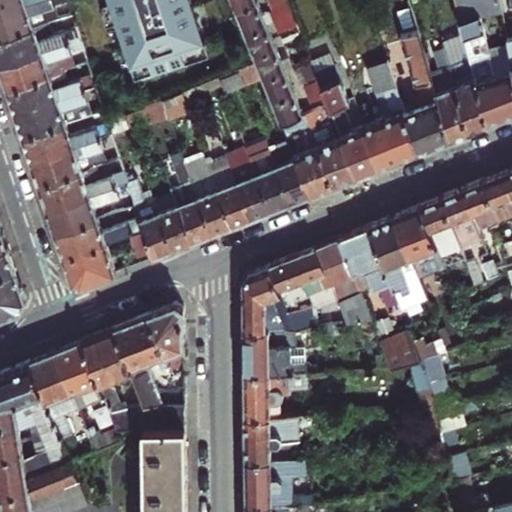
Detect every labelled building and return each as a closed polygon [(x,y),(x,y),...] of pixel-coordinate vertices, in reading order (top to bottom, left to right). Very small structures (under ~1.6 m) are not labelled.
[(53,5),(51,0),(30,0),(0,10),(0,36),(32,26),(28,13),(53,5)] [(0,0),(0,10),(30,0),(0,0)] [(105,0),(132,83),(206,58),(186,0),(105,0)] [(266,14),(260,0),(255,0),(238,7),(247,29),(269,21),(266,14)] [(501,0),(457,0),(463,22),(478,16),(504,11),(501,0)] [(470,55),(474,74),(486,123),(503,116),(511,113),(504,72),(492,76),(485,46),(478,16),(463,22),(465,32),(470,55)] [(275,37),(269,21),(247,29),(256,51),(277,43),(275,37)] [(36,38),(32,26),(0,36),(0,63),(65,41),(61,30),(36,38)] [(426,101),(404,109),(418,150),(431,145),(451,137),(437,88),(421,26),(403,31),(420,98),(426,101)] [(470,55),(465,32),(446,39),(451,63),(470,55)] [(511,68),(511,58),(508,37),(485,46),(492,76),(504,72),(511,68)] [(7,87),(48,73),(44,60),(69,52),(65,41),(0,63),(0,66),(4,80),(7,87)] [(284,59),(277,43),(256,51),(259,60),(264,74),(286,65),(284,59)] [(393,111),(364,123),(380,166),(397,159),(412,153),(418,150),(404,109),(388,59),(369,65),(378,91),(385,88),(393,111)] [(259,60),(240,68),(245,82),(265,74),(264,74),(259,60)] [(292,81),(286,65),(264,74),(265,74),(273,97),(295,88),(292,81)] [(240,68),(221,76),(226,90),(245,82),(240,68)] [(15,111),(81,89),(77,77),(52,86),(48,73),(7,87),(13,105),(15,111)] [(480,126),(486,123),(474,74),(456,81),(469,130),(480,126)] [(322,84),(341,133),(358,174),(372,169),(380,166),(364,123),(350,129),(351,121),(343,104),(351,100),(341,75),(322,84)] [(469,130),(456,81),(437,88),(451,137),(461,133),(469,130)] [(300,101),(295,88),(273,97),(283,120),(304,112),(300,101)] [(23,135),(64,121),(60,108),(85,99),(81,89),(15,111),(21,131),(23,135)] [(183,91),(164,99),(169,114),(189,106),(183,91)] [(326,108),(322,104),(305,111),(311,127),(330,119),(326,108)] [(111,134),(130,126),(126,115),(107,122),(111,132),(111,134)] [(358,174),(341,133),(339,134),(337,135),(330,119),(311,127),(334,184),(344,180),(355,175),(358,174)] [(68,133),(64,121),(23,135),(28,152),(31,159),(97,137),(93,125),(68,133)] [(334,184),(311,127),(289,135),(292,144),(311,193),(324,188),(334,184)] [(39,183),(80,169),(76,155),(100,147),(97,137),(31,159),(36,176),(39,183)] [(292,201),(272,151),(267,137),(247,145),(252,159),(272,209),(285,203),(292,201)] [(292,144),(272,151),(292,201),(306,195),(311,193),(292,144)] [(184,155),(194,183),(214,232),(226,227),(233,224),(214,175),(204,148),(184,155)] [(266,211),(272,209),(252,159),(233,167),(253,216),(266,211)] [(214,175),(233,224),(247,219),(253,216),(233,167),(214,175)] [(46,207),(113,184),(109,173),(84,181),(80,169),(39,183),(44,199),(46,207)] [(496,173),(483,178),(498,218),(511,212),(511,190),(504,170),(496,173)] [(126,179),(142,227),(152,257),(166,251),(175,248),(155,198),(147,202),(138,177),(135,178),(133,174),(125,176),(126,179)] [(462,186),(478,226),(498,218),(483,178),(475,181),(462,186)] [(175,190),(194,240),(205,236),(214,232),(194,183),(175,190)] [(54,231),(96,216),(92,203),(116,195),(113,184),(46,207),(52,224),(54,231)] [(457,234),(478,226),(462,186),(455,189),(441,194),(457,234)] [(186,243),(194,240),(175,190),(155,198),(175,248),(186,243)] [(421,202),(436,242),(457,234),(441,194),(434,197),(421,202)] [(410,206),(394,213),(419,276),(445,265),(436,242),(421,202),(410,206)] [(388,215),(369,223),(402,307),(427,297),(419,276),(394,213),(388,215)] [(100,229),(96,216),(54,231),(59,246),(62,254),(129,231),(125,221),(100,229)] [(0,218),(0,247),(9,245),(6,236),(0,218)] [(402,307),(369,223),(362,226),(340,234),(352,266),(354,271),(368,266),(375,284),(380,282),(395,320),(406,316),(402,307)] [(142,227),(129,231),(62,254),(71,281),(79,285),(80,287),(82,286),(82,285),(116,271),(109,252),(120,248),(128,245),(136,263),(152,257),(142,227)] [(352,266),(340,234),(308,247),(292,253),(308,293),(312,304),(317,317),(334,310),(322,277),(352,266)] [(14,259),(9,245),(0,247),(0,275),(17,270),(14,259)] [(282,257),(269,262),(279,286),(288,283),(294,298),(308,293),(292,253),(282,257)] [(479,262),(475,254),(467,257),(470,266),(479,262)] [(490,277),(501,273),(495,257),(484,261),(490,277)] [(279,286),(269,262),(261,266),(248,271),(244,279),(244,300),(245,328),(266,327),(266,297),(273,297),(276,305),(285,302),(279,286)] [(484,277),(479,262),(470,266),(476,280),(484,277)] [(0,316),(19,309),(27,298),(17,270),(0,275),(0,316)] [(168,303),(150,311),(165,350),(185,343),(184,305),(176,300),(168,303)] [(344,307),(351,326),(375,325),(366,301),(344,307)] [(125,321),(114,325),(133,371),(147,402),(186,401),(186,391),(187,391),(187,387),(186,387),(175,387),(171,388),(171,395),(161,396),(148,364),(141,360),(157,353),(162,366),(170,362),(165,350),(150,311),(125,321)] [(395,320),(376,327),(391,366),(422,358),(415,339),(406,316),(395,320)] [(98,331),(81,338),(105,396),(119,426),(144,426),(186,425),(186,401),(147,402),(130,407),(127,399),(122,401),(117,387),(111,385),(109,381),(133,371),(114,325),(98,331)] [(297,327),(266,327),(245,328),(245,353),(245,371),(288,371),(305,371),(305,362),(289,363),(289,345),(297,345),(297,327)] [(415,339),(422,358),(439,354),(441,353),(436,340),(436,339),(428,342),(425,335),(415,339)] [(71,342),(56,348),(79,405),(80,406),(105,396),(81,338),(71,342)] [(443,338),(436,340),(441,353),(448,351),(443,338)] [(79,405),(56,348),(46,352),(30,358),(63,439),(66,447),(77,442),(64,411),(79,405)] [(446,378),(439,354),(422,358),(427,369),(432,382),(446,378)] [(46,445),(63,439),(30,358),(20,362),(7,367),(20,400),(15,402),(16,408),(24,407),(30,425),(37,422),(45,442),(46,445)] [(20,400),(7,367),(0,370),(0,454),(23,451),(19,430),(16,408),(15,402),(20,400)] [(289,392),(288,371),(245,371),(245,394),(246,416),(271,414),(270,401),(279,401),(282,394),(282,392),(289,392)] [(186,387),(185,374),(187,374),(187,372),(175,373),(175,387),(186,387)] [(455,402),(446,378),(432,382),(441,406),(455,402)] [(441,406),(440,431),(460,426),(457,415),(479,409),(476,396),(455,402),(441,406)] [(16,408),(19,430),(30,425),(24,407),(16,408)] [(279,428),(271,428),(271,414),(246,416),(246,439),(246,457),(271,456),(271,444),(279,443),(282,438),(282,434),(279,428)] [(96,423),(88,426),(92,436),(99,433),(96,423)] [(186,425),(144,426),(145,511),(187,511),(187,474),(186,425)] [(473,474),(467,449),(446,454),(454,480),(473,474)] [(0,473),(26,469),(23,451),(0,454),(0,473)] [(271,456),(246,457),(247,478),(247,501),(272,500),(271,486),(280,486),(283,480),(283,476),(279,469),(271,469),(271,456)] [(0,494),(30,489),(31,497),(79,477),(72,459),(71,459),(70,458),(27,476),(26,469),(0,473),(0,494)] [(454,480),(462,511),(466,511),(482,508),(473,474),(454,480)] [(31,497),(33,510),(33,511),(67,511),(90,503),(79,477),(31,497)] [(23,511),(33,510),(31,497),(30,489),(0,494),(0,499),(1,506),(2,511),(23,511)] [(289,511),(289,499),(272,500),(247,501),(246,511),(289,511)] [(511,511),(511,500),(482,508),(466,511),(511,511)]
